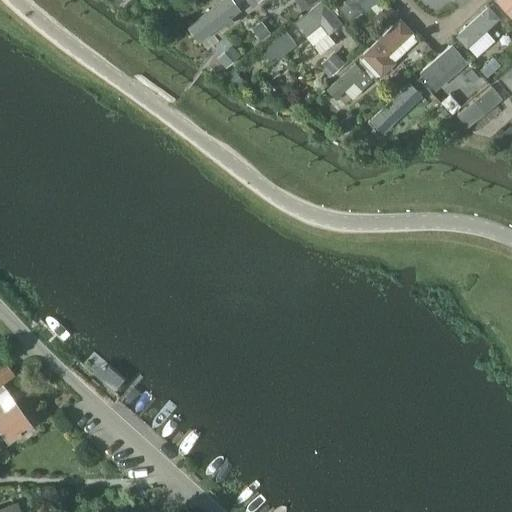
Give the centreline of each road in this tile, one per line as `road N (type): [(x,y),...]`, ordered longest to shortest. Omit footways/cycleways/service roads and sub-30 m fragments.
road 1 (unclassified): [(511,239),(462,224),(324,219),(288,205),(15,0)]
road 2 (unclassified): [(190,488),(0,305)]
